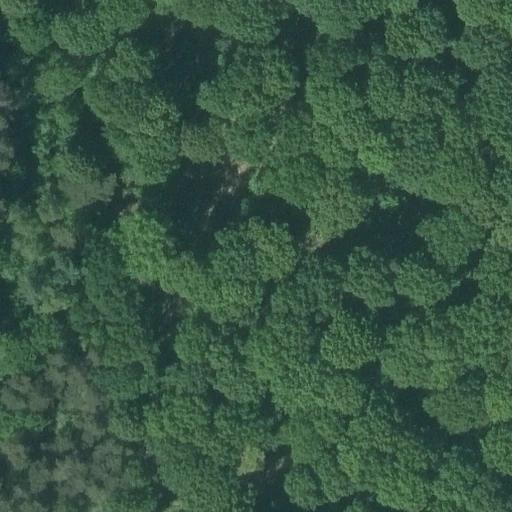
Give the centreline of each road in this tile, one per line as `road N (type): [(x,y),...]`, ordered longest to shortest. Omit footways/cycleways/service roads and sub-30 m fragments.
road 1 (track): [(150,351),(121,226),(39,0)]
road 2 (track): [(159,511),(150,351)]
road 3 (track): [(121,226),(0,283)]
